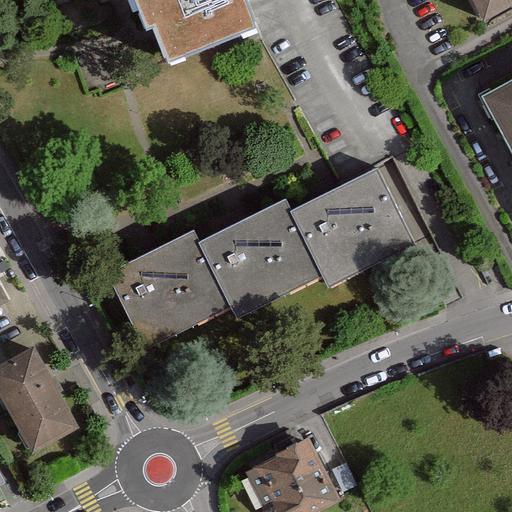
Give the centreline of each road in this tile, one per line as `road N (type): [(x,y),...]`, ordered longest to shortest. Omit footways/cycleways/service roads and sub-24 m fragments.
road 1 (residential): [(185,453),(511,320)]
road 2 (residential): [(0,187),(142,445)]
